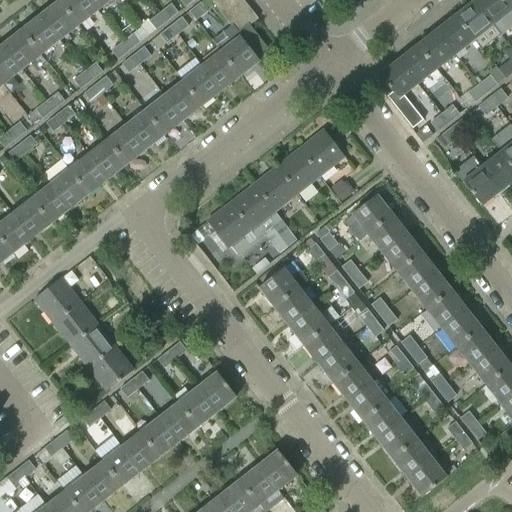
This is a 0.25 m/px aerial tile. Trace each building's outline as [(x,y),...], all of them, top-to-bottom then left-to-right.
[(88,0),(61,0),(59,2),(78,26),(97,12),(88,0)] [(88,0),(97,12),(112,0),(88,0)] [(224,0),(215,7),(223,16),(243,1),(242,0),(224,0)] [(476,0),(474,2),(493,26),(500,35),(511,25),(511,11),(502,0),(476,0)] [(511,0),(502,0),(511,11),(511,10),(511,0)] [(223,16),(230,26),(251,10),(243,1),(223,16)] [(59,2),(40,17),(59,41),(78,26),(59,2)] [(474,2),(455,17),(474,41),(493,26),(474,2)] [(207,13),(200,4),(189,12),(196,21),(207,13)] [(160,14),(167,22),(178,13),(171,5),(160,14)] [(251,10),(230,26),(232,28),(232,27),(238,34),(248,26),(258,19),(251,10)] [(149,22),(156,31),(167,22),(160,14),(149,22)] [(40,17),(21,31),(41,56),(59,41),(40,17)] [(455,17),(436,32),(455,56),(474,41),(455,17)] [(170,27),(177,36),(188,28),(181,19),(170,27)] [(232,27),(232,28),(225,33),(232,43),(221,53),(240,77),(259,62),(256,57),(266,49),(248,26),(238,34),(232,27)] [(170,27),(159,36),(166,44),(177,36),(170,27)] [(21,31),(3,46),(22,71),(41,56),(21,31)] [(436,32),(417,47),(436,70),(455,56),(436,32)] [(122,43),(129,52),(140,43),(133,34),(122,43)] [(111,51),(118,60),(129,52),(122,43),(111,51)] [(3,46),(0,48),(0,81),(3,85),(22,71),(3,46)] [(417,47),(399,61),(417,85),(436,70),(417,47)] [(133,56),(139,65),(150,57),(143,48),(133,56)] [(221,53),(202,67),(221,92),(240,77),(221,53)] [(133,56),(122,65),(129,74),(139,65),(133,56)] [(399,61),(379,77),(398,100),(417,85),(399,61)] [(84,72),(91,81),(102,73),(95,64),(84,72)] [(202,107),(221,92),(202,67),(183,82),(202,107)] [(73,81),(80,90),(91,81),(84,72),(73,81)] [(479,86),(486,94),(496,86),(490,77),(479,86)] [(95,86),(102,95),(113,86),(106,78),(95,86)] [(183,82),(164,97),(183,121),(202,107),(183,82)] [(95,86),(84,95),(91,103),(102,95),(95,86)] [(468,94),(475,103),(486,94),(479,86),(468,94)] [(489,99),(496,108),(507,99),(500,91),(489,99)] [(46,102),(53,111),(64,102),(57,93),(46,102)] [(164,136),(183,121),(164,97),(145,112),(164,136)] [(489,99),(479,108),(485,116),(496,108),(489,99)] [(35,111),(43,119),(53,111),(46,102),(35,111)] [(57,116),(64,124),(75,116),(68,107),(57,116)] [(441,116),(448,124),(458,116),(452,107),(441,116)] [(145,112),(126,126),(145,151),(164,136),(145,112)] [(57,116),(46,124),(53,133),(64,124),(57,116)] [(431,124),(437,132),(448,124),(441,116),(431,124)] [(451,129),(458,137),(469,129),(462,120),(451,129)] [(9,132),(16,140),(26,132),(19,123),(9,132)] [(126,166),(145,151),(126,126),(107,141),(126,166)] [(422,144),(432,137),(424,128),(415,135),(422,144)] [(451,129),(441,137),(448,145),(458,137),(451,129)] [(300,149),(321,176),(344,158),(323,131),(300,149)] [(0,138),(0,142),(5,149),(16,140),(9,132),(0,138)] [(19,145),(26,154),(37,145),(30,137),(19,145)] [(107,141),(88,156),(108,180),(126,166),(107,141)] [(511,167),(511,143),(501,153),(511,167)] [(19,145),(8,154),(15,162),(26,154),(19,145)] [(300,149),(277,168),(297,194),(321,176),(300,149)] [(482,168),(501,192),(511,182),(511,167),(501,153),(482,168)] [(89,195),(108,180),(88,156),(70,171),(89,195)] [(274,212),(297,194),(277,168),(253,186),(274,212)] [(481,207),(501,192),(482,168),(462,183),(481,207)] [(70,171),(51,185),(70,210),(89,195),(70,171)] [(351,194),(342,183),(333,190),(342,202),(351,194)] [(51,225),(70,210),(51,185),(32,200),(51,225)] [(274,212),(253,186),(207,223),(227,249),(274,212)] [(367,235),(392,216),(376,196),(352,215),(367,235)] [(32,200),(13,215),(32,239),(51,225),(32,200)] [(0,237),(13,254),(32,239),(13,215),(0,224),(0,237)] [(406,235),(392,216),(367,235),(382,254),(406,235)] [(296,241),(281,222),(264,235),(279,255),(296,241)] [(316,235),(320,241),(329,234),(330,233),(326,228),(316,235)] [(320,241),(329,251),(337,245),(329,234),(320,241)] [(382,254),(397,273),(421,254),(406,235),(382,254)] [(0,237),(0,264),(13,254),(0,237)] [(315,262),(324,255),(315,244),(307,251),(315,262)] [(344,247),(341,250),(337,245),(329,251),(336,260),(347,251),(344,247)] [(436,272),(421,254),(397,273),(412,292),(436,272)] [(342,268),(350,279),(358,272),(350,261),(342,268)] [(259,289),(274,308),(298,290),(283,270),(259,289)] [(337,289),(345,283),(337,272),(328,279),(337,289)] [(350,279),(359,290),(367,283),(358,272),(350,279)] [(412,292),(426,310),(451,291),(436,272),(412,292)] [(34,300),(53,324),(79,303),(61,279),(34,300)] [(354,293),(345,283),(337,289),(345,300),(354,293)] [(274,308),(289,327),(313,308),(298,290),(274,308)] [(466,310),(451,291),(426,310),(441,329),(466,310)] [(371,306),(380,317),(388,310),(380,299),(371,306)] [(53,324),(70,346),(97,325),(79,303),(53,324)] [(289,327),(304,346),(327,327),(313,308),(289,327)] [(366,327),(375,320),(366,310),(357,316),(366,327)] [(380,317),(388,327),(397,321),(388,310),(380,317)] [(441,329),(456,348),(480,329),(466,310),(441,329)] [(383,331),(375,320),(366,327),(374,338),(383,331)] [(70,346),(88,369),(115,348),(97,325),(70,346)] [(304,346),(318,365),(342,346),(327,327),(304,346)] [(495,348),(480,329),(456,348),(471,367),(495,348)] [(401,344),(409,355),(418,348),(409,337),(401,344)] [(179,343),(169,352),(175,361),(186,352),(179,343)] [(318,365),(333,384),(357,365),(342,346),(318,365)] [(396,365),(404,358),(396,347),(387,354),(396,365)] [(107,392),(133,372),(115,348),(88,369),(107,392)] [(409,355),(418,365),(426,359),(418,348),(409,355)] [(471,367),(486,386),(510,367),(495,348),(471,367)] [(169,352),(158,360),(165,369),(175,361),(169,352)] [(413,369),(404,358),(396,365),(404,376),(413,369)] [(333,384),(348,403),(372,384),(357,365),(333,384)] [(511,395),(511,369),(510,367),(486,386),(501,405),(511,395)] [(131,381),(138,390),(149,381),(142,373),(131,381)] [(197,389),(216,413),(236,398),(217,373),(197,389)] [(430,382),(439,392),(447,385),(439,374),(430,382)] [(131,381),(120,390),(127,399),(138,390),(131,381)] [(348,403),(362,421),(386,403),(372,384),(348,403)] [(425,403),(434,396),(425,385),(416,392),(425,403)] [(439,392),(447,403),(456,396),(447,385),(439,392)] [(197,428),(216,413),(197,389),(178,403),(197,428)] [(511,395),(501,405),(511,419),(511,395)] [(442,407),(434,396),(425,403),(434,413),(442,407)] [(93,411),(100,420),(111,411),(104,402),(93,411)] [(160,418),(179,442),(197,428),(178,403),(160,418)] [(362,421),(377,440),(401,422),(386,403),(362,421)] [(93,411),(82,419),(89,428),(100,420),(93,411)] [(460,419),(468,430),(477,423),(468,412),(460,419)] [(160,457),(179,442),(160,418),(141,433),(160,457)] [(377,440),(392,459),(416,441),(401,422),(377,440)] [(455,441),(463,434),(455,423),(446,430),(455,441)] [(468,430),(477,441),(485,434),(477,423),(468,430)] [(55,441),(62,449),(73,441),(66,432),(55,441)] [(122,448),(141,472),(160,457),(141,433),(122,448)] [(472,445),(463,434),(455,441),(463,452),(472,445)] [(55,441),(45,449),(51,458),(62,449),(55,441)] [(392,459),(407,478),(430,459),(416,441),(392,459)] [(122,487),(141,472),(122,448),(103,462),(122,487)] [(277,451),(258,467),(277,491),(297,476),(277,451)] [(446,479),(430,459),(407,478),(422,498),(446,479)] [(18,470),(24,479),(35,470),(28,462),(18,470)] [(84,477),(103,501),(122,487),(103,462),(84,477)] [(277,491),(258,467),(239,481),(258,506),(277,491)] [(18,470),(7,479),(13,487),(24,479),(18,470)] [(80,511),(89,511),(103,501),(84,477),(65,492),(80,511)] [(239,481),(220,496),(232,511),(250,511),(258,506),(239,481)] [(46,507),(50,511),(80,511),(65,492),(46,507)] [(232,511),(220,496),(201,511),(202,511),(232,511)] [(294,511),(279,497),(269,508),(273,511),(294,511)]
